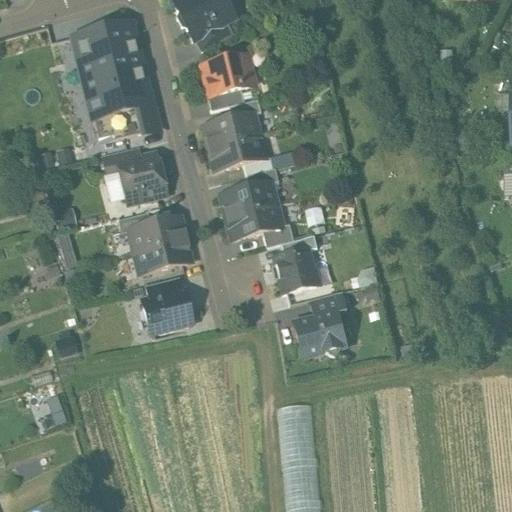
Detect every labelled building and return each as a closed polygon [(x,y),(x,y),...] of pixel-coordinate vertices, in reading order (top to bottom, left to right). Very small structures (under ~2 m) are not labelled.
[(221,0),(177,0),(170,4),(177,17),(182,18),(187,27),(185,33),(192,45),(195,43),(224,27),(234,22),(221,0)] [(224,27),(195,43),(201,55),(231,39),(224,27)] [(157,133),(131,28),(72,43),(79,70),(89,68),(95,93),(85,95),(99,148),(157,133)] [(232,63),(227,60),(217,62),(218,66),(201,71),(208,100),(207,101),(207,102),(240,94),(246,92),(252,84),(245,59),(232,63)] [(240,94),(207,102),(210,115),(228,111),(243,107),(240,94)] [(243,107),(228,111),(231,123),(253,117),(253,118),(260,117),(257,104),(243,107)] [(231,123),(202,130),(207,153),(259,140),(253,118),(253,117),(231,123)] [(259,140),(207,153),(213,176),(265,163),(259,140)] [(137,151),(102,159),(106,178),(118,175),(116,168),(139,163),(137,151)] [(139,163),(116,168),(118,175),(125,202),(142,198),(143,205),(165,199),(162,184),(159,185),(156,173),(158,172),(155,159),(139,163)] [(274,173),(245,180),(248,192),(270,186),(271,187),(277,186),(274,173)] [(248,192),(219,199),(225,222),(276,209),(271,187),(270,186),(248,192)] [(276,209),(225,222),(230,245),(261,237),(282,232),(282,231),(276,209)] [(146,217),(118,224),(121,237),(128,235),(127,234),(149,228),(146,217)] [(149,228),(127,234),(128,235),(133,256),(184,244),(179,221),(149,228)] [(282,232),(261,237),(265,252),(280,249),(292,246),(288,229),(282,231),(282,232)] [(292,246),(280,249),(283,260),(310,254),(317,252),(314,240),(292,246)] [(184,244),(133,256),(139,279),(190,266),(184,244)] [(283,260),(273,263),(281,299),(316,290),(312,275),(315,274),(310,254),(283,260)] [(178,282),(144,290),(147,304),(181,296),(178,282)] [(147,304),(141,306),(149,338),(191,327),(183,295),(181,296),(147,304)] [(342,297),(308,305),(313,322),(337,316),(338,318),(347,315),(342,297)] [(313,322),(292,328),(301,363),(324,357),(335,363),(342,352),(346,351),(338,318),(337,316),(313,322)] [(323,511),(316,407),(281,409),(288,511),(323,511)]
